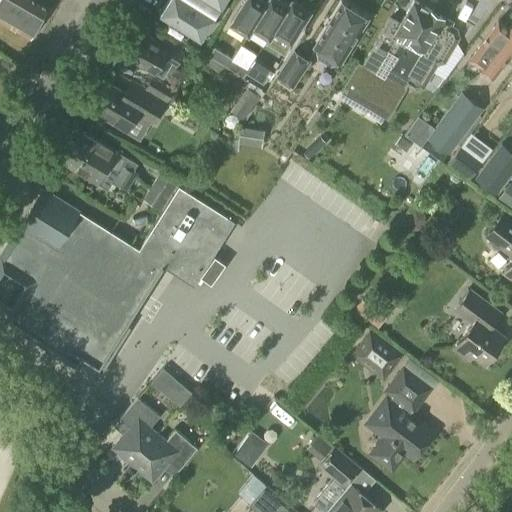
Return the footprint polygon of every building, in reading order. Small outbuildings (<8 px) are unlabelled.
[(37,32),(45,19),(41,17),(45,10),(27,0),(0,0),(0,19),(30,37),(34,30),(37,32)] [(165,0),(159,10),(170,17),(167,22),(186,33),(189,29),(200,36),(222,0),(165,0)] [(266,2),(263,0),(243,0),(230,22),(248,34),(252,27),(251,26),(266,2)] [(288,6),(287,6),(278,0),(266,0),(266,2),(251,26),(252,27),(269,37),(273,30),(288,6)] [(273,30),(290,41),(310,10),(293,0),(290,0),(287,6),(288,6),(273,30)] [(451,23),(413,0),(407,11),(400,22),(389,16),(361,64),(358,62),(340,92),(386,119),(406,84),(414,89),(422,87),(436,64),(443,62),(457,38),(455,30),(449,26),(451,23)] [(340,62),(367,18),(341,2),(314,46),(317,48),(315,52),(317,58),(328,65),(335,63),(337,60),(340,62)] [(507,29),(498,21),(470,58),(483,68),(493,76),(503,63),(511,51),(511,26),(510,25),(507,29)] [(158,42),(139,31),(124,56),(125,56),(121,62),(134,70),(138,64),(162,78),(171,64),(176,66),(183,54),(170,46),(170,45),(160,38),(158,42)] [(225,66),(231,58),(214,48),(209,55),(208,57),(224,66),(225,66)] [(292,86),(309,61),(293,51),(277,76),(292,86)] [(244,73),(247,68),(231,58),(225,66),(243,78),(245,74),(244,73)] [(244,73),(245,74),(263,85),(268,76),(250,64),(247,68),(244,73)] [(165,101),(172,89),(153,78),(146,90),(165,101)] [(243,121),(265,91),(250,80),(245,87),(246,89),(230,111),(243,121)] [(107,83),(90,110),(123,129),(130,117),(134,119),(137,113),(152,123),(165,101),(146,90),(134,83),(126,94),(107,83)] [(470,130),(480,118),(478,117),(483,109),(460,92),(427,137),(450,154),(462,137),(465,140),(471,132),(470,130)] [(192,134),(198,123),(175,109),(169,121),(192,134)] [(308,130),(320,113),(317,110),(304,127),(308,130)] [(262,148),(264,130),(240,127),(239,131),(237,131),(226,149),(237,151),(238,144),(262,148)] [(122,165),(133,171),(138,164),(126,157),(80,129),(71,143),(118,171),(122,165)] [(472,131),(463,144),(485,159),(494,146),(472,131)] [(137,174),(133,171),(122,165),(118,171),(71,143),(60,162),(96,183),(107,189),(111,183),(126,192),(137,174)] [(511,171),(511,152),(500,144),(474,179),(495,195),(511,171)] [(460,146),(448,162),(469,178),(481,161),(460,146)] [(155,179),(173,191),(179,180),(161,169),(155,179)] [(160,210),(173,191),(155,179),(142,199),(160,210)] [(163,266),(193,286),(234,221),(216,209),(178,185),(163,209),(139,248),(77,209),(44,188),(30,209),(21,224),(22,224),(1,257),(0,257),(0,305),(12,314),(7,321),(42,343),(75,364),(80,356),(99,368),(121,333),(163,266)] [(511,278),(511,223),(500,214),(485,235),(500,245),(511,254),(511,259),(503,271),(511,278)] [(225,263),(214,255),(200,276),(211,284),(225,263)] [(454,311),(471,324),(452,349),(468,362),(474,355),(485,363),(504,337),(490,326),(500,313),(469,290),(454,311)] [(378,328),(388,313),(364,296),(353,311),(378,328)] [(384,380),(403,354),(368,330),(350,356),(384,380)] [(408,416),(429,388),(403,369),(387,390),(393,395),(389,400),(387,397),(367,423),(385,436),(372,453),(392,468),(405,451),(414,458),(433,432),(418,421),(417,423),(408,416)] [(133,465),(158,435),(151,428),(160,417),(137,398),(120,419),(130,428),(113,448),(133,465)] [(158,435),(133,465),(153,482),(170,462),(180,471),(198,449),(176,430),(166,441),(158,435)] [(264,442),(252,459),(260,464),(271,447),(264,442)] [(334,445),(332,448),(321,461),(318,464),(344,487),(361,467),(334,445)] [(346,488),(325,511),(379,511),(381,510),(363,495),(350,484),(346,488)] [(276,511),(282,505),(263,489),(248,506),(254,511),(276,511)]
